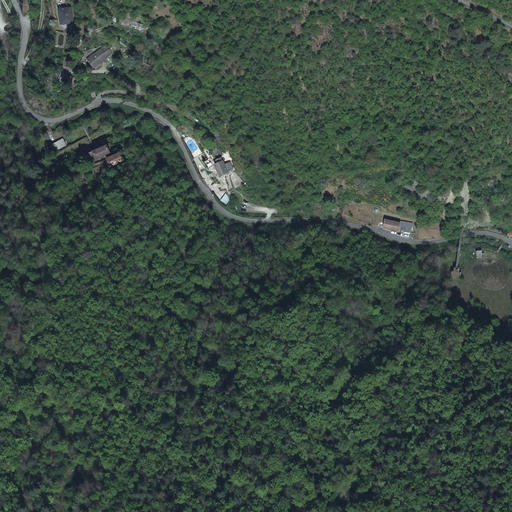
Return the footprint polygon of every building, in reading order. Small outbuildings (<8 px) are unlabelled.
[(74,21),(73,17),(71,6),(59,8),(62,23),(74,21)] [(112,52),(107,45),(103,45),(87,58),(94,66),(112,52)] [(62,139),(43,147),(47,155),(65,147),(62,139)] [(109,151),(106,140),(96,142),(97,147),(89,150),(91,157),(109,151)] [(122,160),(119,152),(107,156),(109,164),(122,160)] [(216,164),(214,165),(220,177),(227,173),(232,170),(229,163),(224,165),(222,161),(221,161),(220,158),(215,160),(216,164)] [(383,228),(408,233),(410,225),(385,219),(383,228)]
